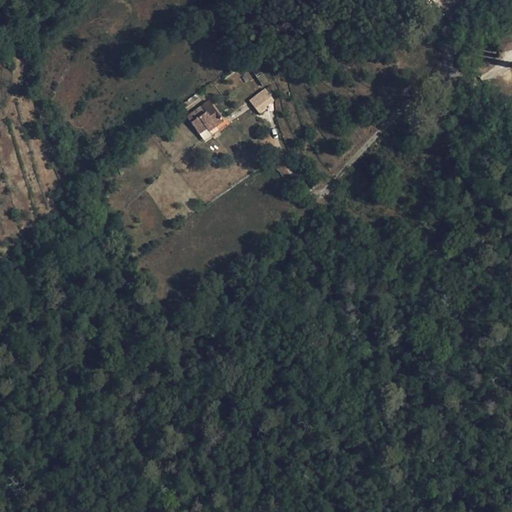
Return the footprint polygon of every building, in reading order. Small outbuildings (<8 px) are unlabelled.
[(269,72),(258,53),(249,59),(262,77),(269,72)] [(275,82),(272,76),(252,92),(262,106),(267,102),(266,100),(275,94),(271,88),(276,84),(275,82)] [(196,94),(183,104),(187,110),(200,101),(196,94)] [(213,125),(216,123),(227,114),(213,96),(203,103),(207,108),(193,119),(200,128),(210,122),(213,125)] [(189,113),(193,119),(207,108),(203,103),(189,113)] [(219,126),(216,123),(213,125),(210,122),(200,128),(207,136),(219,126)]
